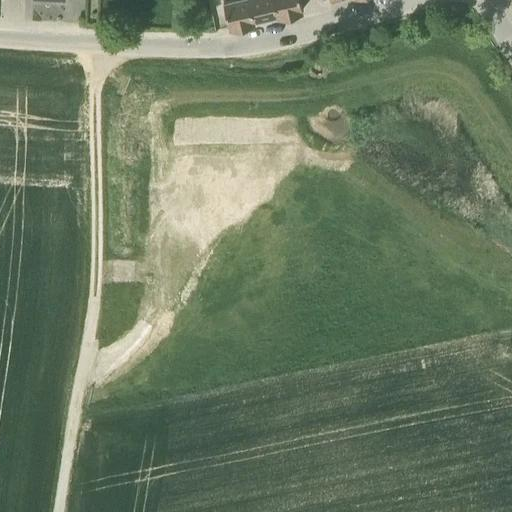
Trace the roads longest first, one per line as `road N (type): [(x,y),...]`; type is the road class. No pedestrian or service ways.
road 1 (track): [(92,42),(96,326),(55,511)]
road 2 (unclassified): [(0,36),(227,43),(414,0)]
